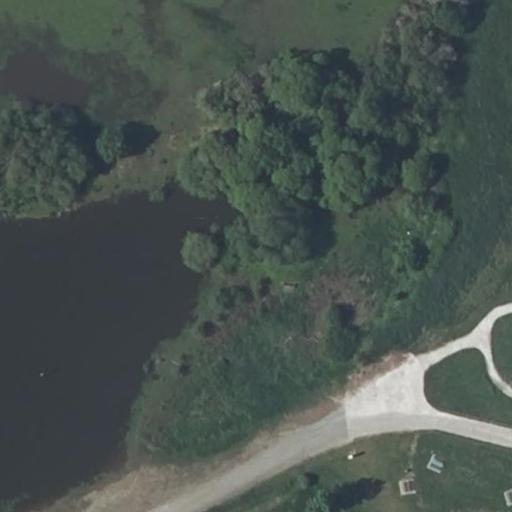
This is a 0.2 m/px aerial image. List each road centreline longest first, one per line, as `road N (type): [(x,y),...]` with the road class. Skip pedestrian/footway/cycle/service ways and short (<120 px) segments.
road 1 (track): [(170,511),(304,440),(376,417)]
road 2 (track): [(376,417),(511,443)]
